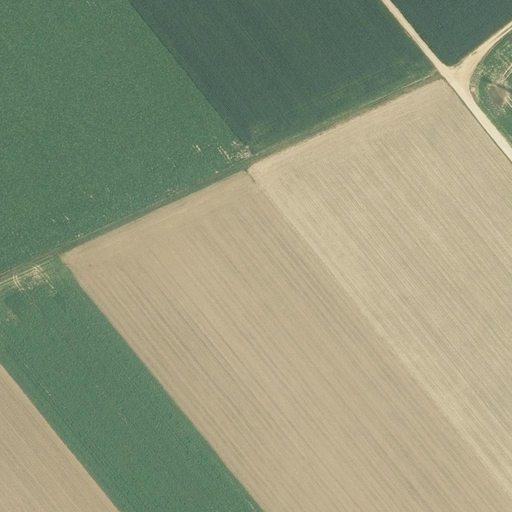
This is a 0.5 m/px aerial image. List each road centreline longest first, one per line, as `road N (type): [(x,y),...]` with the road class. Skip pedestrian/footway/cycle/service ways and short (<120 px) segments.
road 1 (track): [(0,279),(450,74),(511,29)]
road 2 (track): [(388,0),(511,152)]
